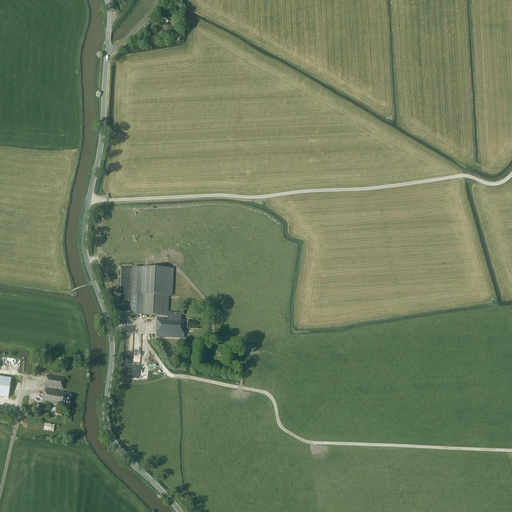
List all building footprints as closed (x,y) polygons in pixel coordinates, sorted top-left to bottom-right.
[(172,268),(132,267),(131,315),(157,316),(156,336),(184,338),(184,328),(197,329),(198,321),(192,321),(192,316),(184,316),(184,320),(181,320),(181,313),(166,312),(167,295),(171,296),(172,268)] [(132,378),(132,355),(124,355),(124,378),(132,378)] [(149,379),(149,370),(140,370),(140,378),(149,379)] [(65,374),(47,371),(42,403),(62,406),(62,405),(69,406),(71,395),(64,394),(64,392),(62,391),(65,374)] [(0,396),(9,398),(11,378),(0,376),(0,396)] [(43,404),(36,403),(34,414),(41,415),(43,404)]
